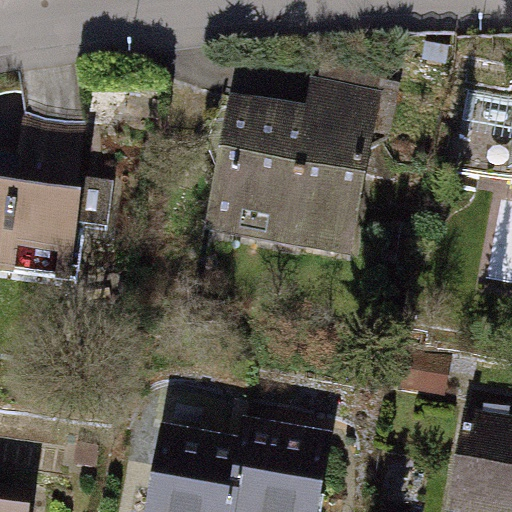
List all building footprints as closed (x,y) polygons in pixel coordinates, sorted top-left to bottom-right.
[(208,246),(352,270),(381,97),(314,86),(309,115),(232,102),(208,246)] [(0,285),(70,294),(78,231),(110,234),(116,186),(86,182),(92,130),(24,122),(19,163),(0,160),(0,285)] [(402,394),(447,401),(454,356),(410,349),(402,394)] [(511,511),(511,424),(467,418),(451,511),(511,511)] [(325,511),(337,448),(247,432),(243,456),(165,442),(152,511),(325,511)] [(0,511),(34,511),(36,496),(0,491),(0,511)]
